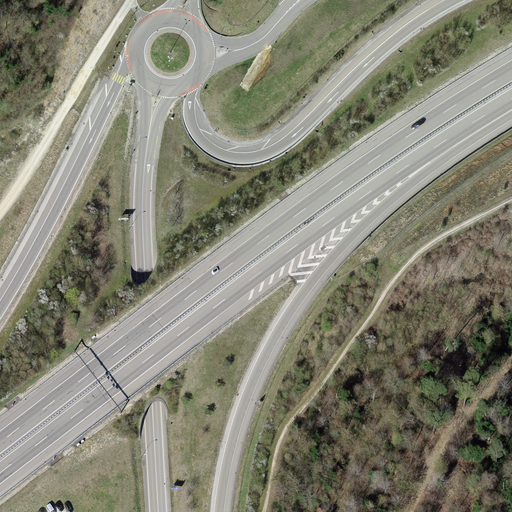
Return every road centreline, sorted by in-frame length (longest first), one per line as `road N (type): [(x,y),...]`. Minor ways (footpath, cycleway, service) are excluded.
road 1 (motorway): [(0,473),(391,176),(511,98)]
road 2 (motorway): [(511,73),(339,184),(0,441)]
road 3 (motorway): [(219,511),(245,399),(304,290),(379,209),(511,111)]
road 4 (secondary): [(158,511),(142,234),(158,86)]
road 5 (motorway): [(454,0),(386,45),(301,129),(255,157),(225,155),(198,136),(190,83)]
road 6 (motorway): [(136,47),(0,309)]
